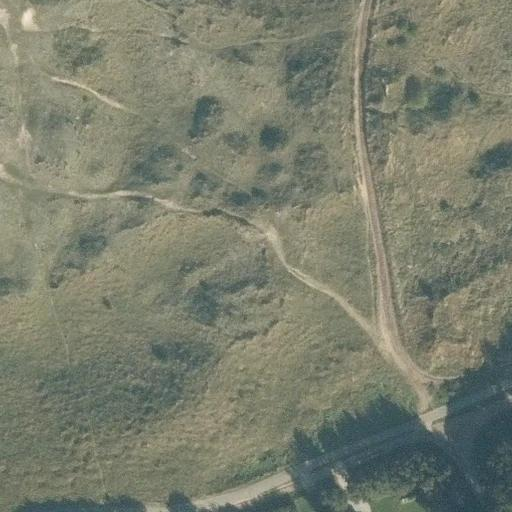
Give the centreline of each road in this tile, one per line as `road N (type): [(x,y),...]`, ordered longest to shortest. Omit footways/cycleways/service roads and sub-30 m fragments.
road 1 (unknown): [(370,0),(359,137),(390,337),(416,383)]
road 2 (track): [(215,511),(511,400)]
